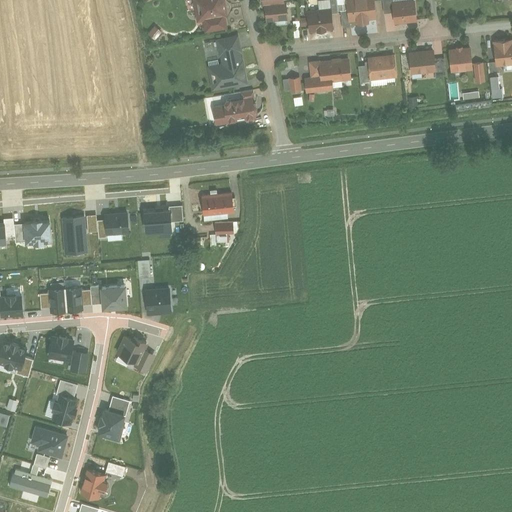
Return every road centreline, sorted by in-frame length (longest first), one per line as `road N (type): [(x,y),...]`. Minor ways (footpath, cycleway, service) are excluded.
road 1 (tertiary): [(0,183),(284,157)]
road 2 (tertiary): [(284,157),(511,130)]
road 3 (residential): [(59,511),(100,366),(103,321)]
road 4 (residential): [(266,54),(434,36)]
